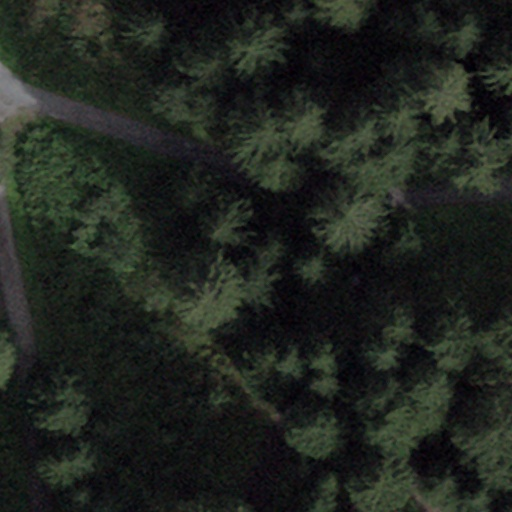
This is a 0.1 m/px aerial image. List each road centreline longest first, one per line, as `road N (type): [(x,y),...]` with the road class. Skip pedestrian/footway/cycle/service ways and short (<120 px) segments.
road 1 (track): [(0,79),(248,167),(368,175)]
road 2 (track): [(0,206),(30,377),(25,511)]
road 3 (track): [(368,175),(511,185)]
